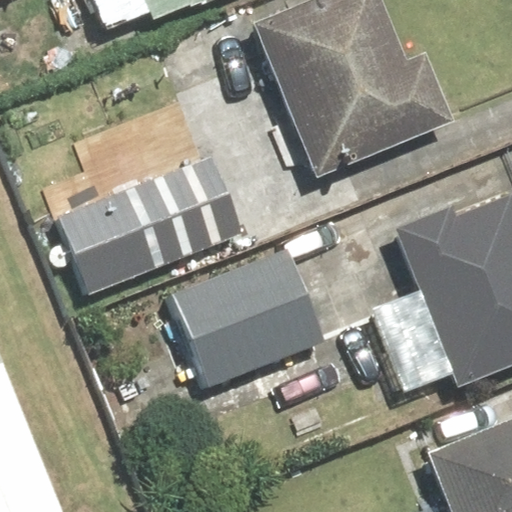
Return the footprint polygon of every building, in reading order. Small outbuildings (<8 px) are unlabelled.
[(134,0),(147,31),(218,0),(134,0)] [(372,0),(320,0),(246,31),(308,181),(445,125),(418,59),(400,66),(372,0)] [(198,155),(57,215),(90,291),(231,231),(198,155)] [(445,212),(388,234),(449,392),(511,367),(511,211),(507,198),(448,221),(445,212)] [(285,248),(179,290),(216,380),(321,337),(285,248)] [(0,511),(60,511),(63,511),(0,353),(0,511)] [(511,511),(511,424),(420,460),(440,511),(511,511)]
